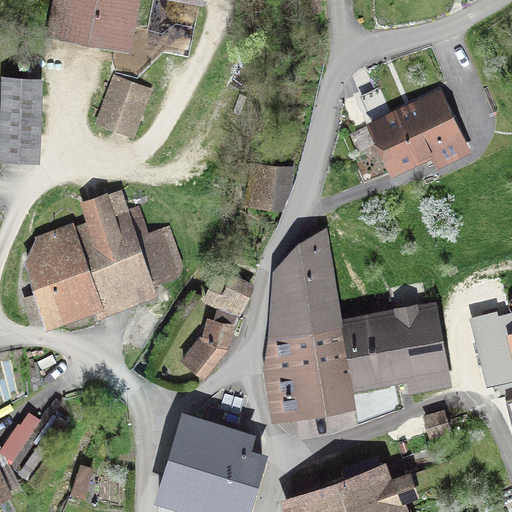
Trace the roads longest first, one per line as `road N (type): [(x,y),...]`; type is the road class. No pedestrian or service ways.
road 1 (residential): [(241,365),(345,56)]
road 2 (track): [(49,171),(152,140),(221,0)]
road 3 (residential): [(149,417),(118,375),(72,344),(0,341)]
road 4 (residential): [(345,56),(440,28),(497,0)]
road 5 (residential): [(264,511),(279,463),(241,365)]
